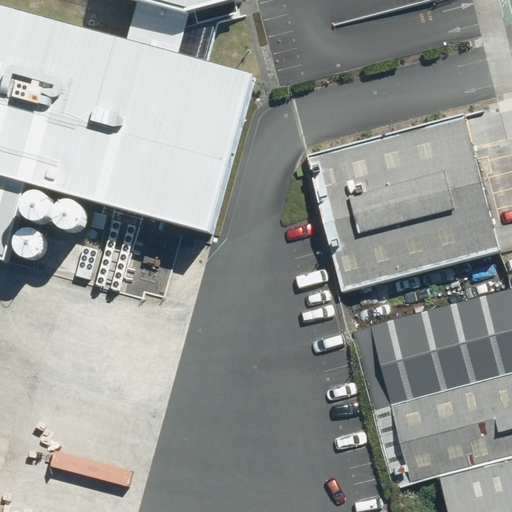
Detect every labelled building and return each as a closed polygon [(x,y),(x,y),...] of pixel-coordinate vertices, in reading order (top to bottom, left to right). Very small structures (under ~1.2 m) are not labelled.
[(121,0),(180,21),(238,8),(236,0),(121,0)] [(0,257),(15,192),(199,244),(243,83),(0,14),(0,257)] [(472,127),(307,166),(340,303),(505,264),(472,127)] [(511,298),(372,332),(389,404),(511,374),(511,298)] [(511,474),(511,374),(389,404),(412,498),(443,491),(511,474)] [(511,511),(511,474),(443,491),(448,511),(511,511)]
